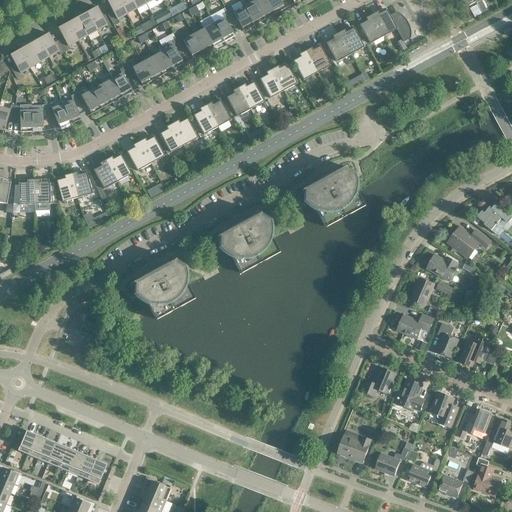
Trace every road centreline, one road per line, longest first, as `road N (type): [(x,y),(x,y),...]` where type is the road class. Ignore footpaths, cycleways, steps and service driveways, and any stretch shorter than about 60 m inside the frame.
road 1 (residential): [(23,373),(37,334),(66,297),(146,245),(364,134)]
road 2 (residential): [(511,403),(363,345),(423,225),(443,203),(511,165)]
road 3 (residential): [(0,157),(55,158),(95,145),(360,0)]
road 4 (tertiary): [(338,511),(145,438)]
road 5 (residential): [(7,408),(137,461)]
road 6 (tertiary): [(145,438),(27,388)]
